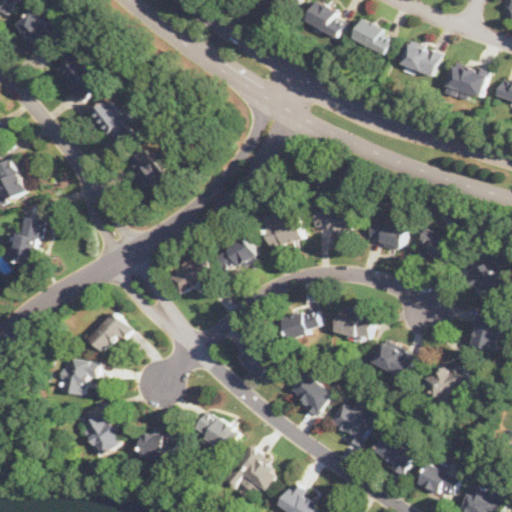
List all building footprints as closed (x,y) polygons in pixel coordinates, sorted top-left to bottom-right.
[(0,0),(0,8),(7,15),(19,0),(0,0)] [(299,0),(304,3),(305,0),(278,0),(278,2),(291,10),(296,0),(299,0)] [(342,35),(353,15),(324,0),(319,0),(310,19),(342,35)] [(21,23),(53,55),(69,39),(37,7),(21,23)] [(357,36),(389,52),(399,31),(368,15),(357,36)] [(404,67),(439,76),(446,49),(411,40),(404,67)] [(88,99),(108,80),(80,50),(59,69),(88,99)] [(485,97),(493,69),(458,59),(450,87),(485,97)] [(501,95),(511,98),(511,73),(508,72),(501,95)] [(130,121),(134,119),(117,95),(97,110),(122,145),(139,133),(130,121)] [(159,192),(175,178),(153,152),(136,166),(159,192)] [(0,163),(0,177),(10,201),(32,191),(17,156),(0,163)] [(360,229),(360,208),(319,207),(319,229),(360,229)] [(275,248),(309,238),(301,212),(267,222),(275,248)] [(47,218),(29,215),(26,232),(13,230),(8,256),(38,262),(47,218)] [(406,247),(411,227),(376,218),(371,238),(406,247)] [(432,246),(429,250),(451,263),(463,241),(432,224),(422,240),(432,246)] [(263,255),(250,234),(221,252),(235,273),(263,255)] [(175,275),(187,295),(217,277),(205,257),(175,275)] [(511,282),(495,257),(471,274),(488,298),(511,282)] [(379,313),(345,305),(339,330),(373,338),(379,313)] [(292,337),(327,327),(321,306),(286,316),(292,337)] [(502,312),(485,308),(474,344),(496,351),(502,328),(498,326),(502,312)] [(136,326),(119,309),(93,335),(110,352),(136,326)] [(265,377),(281,360),(254,334),(238,351),(265,377)] [(377,362),(410,376),(420,352),(387,338),(377,362)] [(101,359),(70,354),(63,391),(94,397),(101,359)] [(482,377),(475,358),(468,361),(475,380),(482,377)] [(475,383),(464,359),(430,374),(441,399),(475,383)] [(320,414),(338,394),(311,370),(294,390),(320,414)] [(383,416),(353,396),(337,419),(345,425),(342,430),(364,444),(383,416)] [(246,430),(212,407),(198,427),(231,451),(246,430)] [(103,456),(128,440),(107,409),(83,425),(103,456)] [(144,455),(181,455),(181,436),(171,436),(171,430),(144,430),(144,455)] [(377,453),(409,471),(421,450),(389,432),(377,453)] [(231,479),(239,485),(244,477),(268,493),(285,467),(253,446),(231,479)] [(465,477),(434,460),(423,480),(454,497),(465,477)] [(319,511),(329,500),(301,479),(285,500),(293,506),(288,511),(319,511)] [(497,497),(500,489),(476,480),(465,508),(474,511),(506,511),(510,502),(497,497)]
